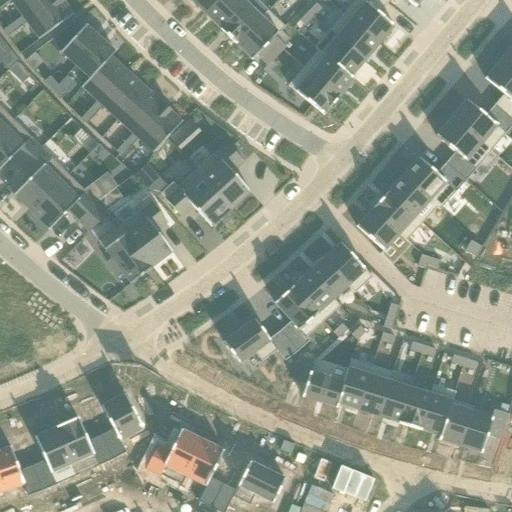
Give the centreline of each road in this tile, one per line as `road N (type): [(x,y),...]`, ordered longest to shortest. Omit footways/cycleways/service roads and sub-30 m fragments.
road 1 (residential): [(417,474),(235,406),(121,343)]
road 2 (residential): [(351,154),(281,232),(121,343)]
road 3 (residential): [(351,154),(206,66),(137,0)]
road 4 (residential): [(486,0),(351,154)]
road 5 (residential): [(121,343),(0,244)]
road 6 (residential): [(121,343),(0,399)]
